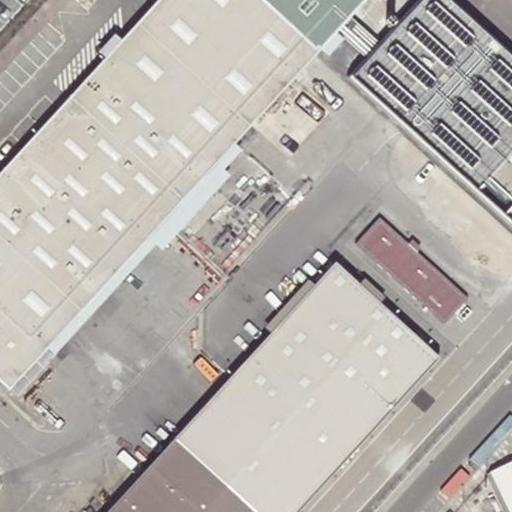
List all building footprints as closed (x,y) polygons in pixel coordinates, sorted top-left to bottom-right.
[(0,378),(9,387),(362,0),(156,0),(0,171),(0,378)] [(511,57),(449,0),(419,0),(351,78),(511,222),(511,57)] [(357,246),(444,325),(467,299),(380,220),(357,246)] [(334,263),(104,511),(293,511),(437,355),(334,263)] [(511,511),(511,459),(486,471),(506,511),(511,511)]
